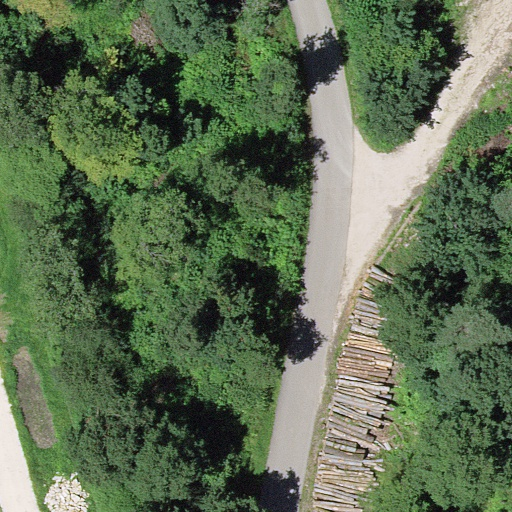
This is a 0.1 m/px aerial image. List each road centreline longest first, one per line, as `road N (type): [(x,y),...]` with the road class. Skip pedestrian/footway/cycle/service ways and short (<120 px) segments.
road 1 (track): [(312,0),(337,132),(334,235),(282,511)]
road 2 (track): [(511,10),(404,168),(334,235)]
